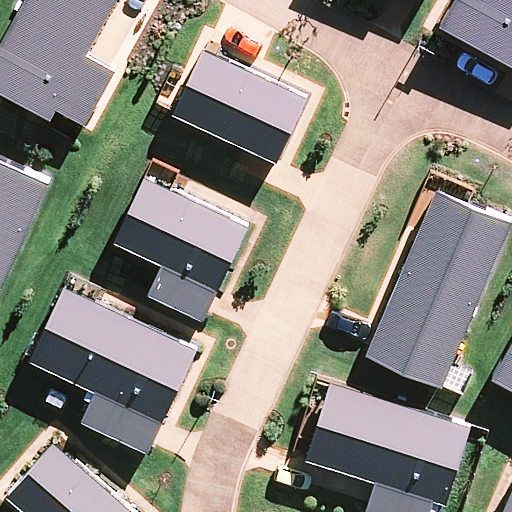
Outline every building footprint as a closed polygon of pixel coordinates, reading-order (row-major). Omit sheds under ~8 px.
[(119,0),(26,0),(0,47),(0,88),(54,119),(61,108),(87,123),(119,67),(90,50),(119,0)] [(511,0),(456,0),(441,28),(511,66),(511,0)] [(308,98),(206,48),(174,111),(276,162),(308,98)] [(0,290),(49,180),(0,158),(0,290)] [(253,226),(149,174),(114,243),(150,261),(162,267),(149,293),(178,308),(205,322),(253,226)] [(369,352),(443,384),(511,226),(511,219),(441,188),(369,352)] [(199,351),(65,284),(30,353),(97,386),(83,412),(152,446),(199,351)] [(511,344),(494,378),(511,387),(511,344)] [(472,424),(331,380),(306,458),(379,481),(368,511),(432,511),(436,499),(447,502),(472,424)] [(138,511),(55,441),(9,495),(28,511),(138,511)] [(511,511),(511,491),(502,511),(511,511)]
